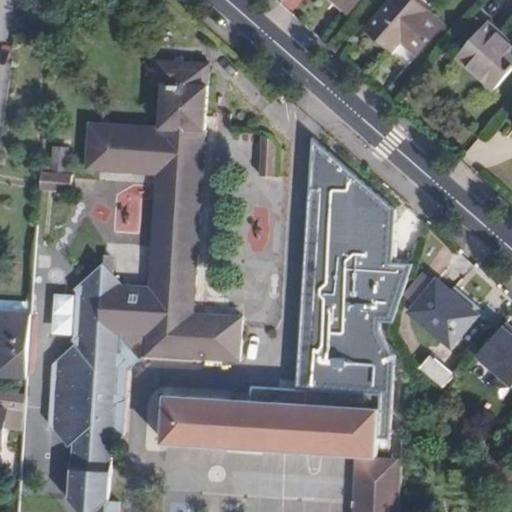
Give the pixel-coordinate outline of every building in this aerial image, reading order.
[(354,0),(337,0),(348,9),(354,0)] [(418,52),(442,23),(415,0),(391,0),(368,26),(392,47),(401,37),(418,52)] [(511,44),(485,20),(456,50),(493,85),(511,64),(511,44)] [(123,281),(107,261),(100,262),(80,279),(77,344),(57,364),(54,423),(71,444),(68,500),(80,501),(89,510),(100,504),(105,503),(105,511),(116,511),(117,504),(108,502),(111,448),(123,438),(126,364),(144,356),(146,355),(192,357),(194,313),(207,88),(209,63),(153,60),(151,83),(162,83),(161,125),(90,122),(88,167),(158,170),(152,284),(123,281)] [(383,392),(381,452),(395,453),(398,356),(385,328),(385,319),(391,319),(427,228),(309,127),(296,388),(383,392)] [(268,175),(270,140),(263,135),(261,175),(268,175)] [(277,146),(270,140),(268,175),(276,175),(277,146)] [(44,167),(40,167),(39,184),(69,186),(70,169),(44,167)] [(100,262),(107,261),(107,244),(100,244),(99,263),(100,262)] [(439,276),(410,308),(451,347),(481,313),(439,276)] [(31,311),(0,310),(0,314),(0,373),(27,375),(31,311)] [(243,315),(194,313),(192,357),(242,360),(242,346),(243,315)] [(511,386),(511,329),(504,324),(476,358),(511,386)] [(422,367),(443,387),(455,375),(433,355),(422,367)] [(26,388),(0,386),(0,444),(4,445),(7,408),(25,409),(26,388)] [(255,447),(258,387),(253,386),(253,391),(253,401),(169,397),(166,443),(255,447)] [(296,388),(258,387),(255,447),(381,452),(383,392),(296,388)] [(380,456),(360,455),(357,511),(397,511),(400,457),(380,456)]
